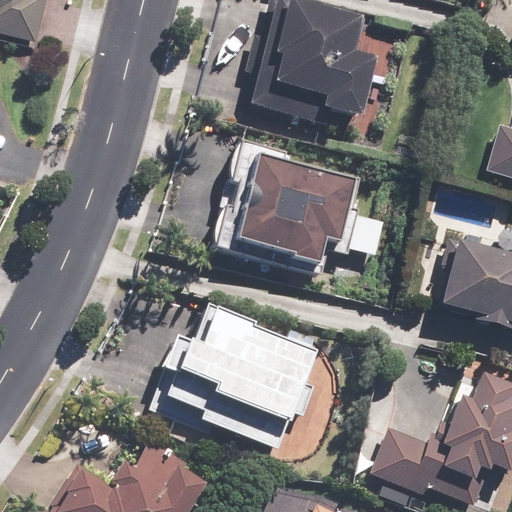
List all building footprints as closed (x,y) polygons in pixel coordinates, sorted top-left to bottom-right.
[(0,0),(0,32),(37,41),(45,0),(0,0)] [(363,15),(308,0),(268,0),(259,37),(251,36),(242,70),(249,72),(238,113),(287,126),(290,115),(325,125),(330,107),(363,115),(379,57),(353,50),(363,15)] [(511,125),(499,122),(484,172),(511,179),(511,125)] [(285,152),(242,140),(231,180),(237,181),(230,207),(224,205),(213,246),(316,274),(323,250),(339,254),(360,180),(283,159),(285,152)] [(354,214),(346,247),(373,254),(381,221),(354,214)] [(511,252),(458,238),(457,241),(447,238),(440,264),(444,272),(435,307),(474,317),(473,321),(511,331),(511,326),(511,252)] [(291,421),(316,350),(254,328),(256,320),(207,303),(193,341),(176,335),(148,413),(207,434),(211,424),(277,447),(287,420),(291,421)] [(387,428),(368,474),(423,496),(427,487),(473,506),(488,469),(490,470),(492,465),(509,472),(511,463),(511,383),(484,372),(473,400),(461,395),(449,425),(440,421),(435,435),(430,433),(425,443),(387,428)] [(187,511),(205,483),(175,464),(180,457),(150,439),(133,465),(124,460),(111,482),(120,487),(118,490),(76,464),(46,511),(187,511)]
